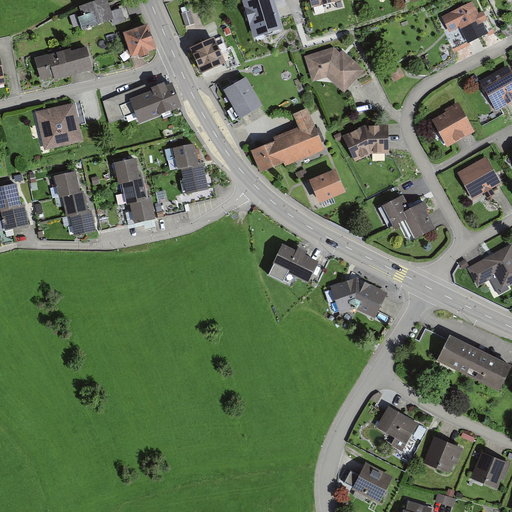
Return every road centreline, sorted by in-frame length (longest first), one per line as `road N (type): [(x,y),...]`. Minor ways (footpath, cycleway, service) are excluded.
road 1 (residential): [(0,250),(97,247),(186,231),(253,184)]
road 2 (tertiary): [(253,184),(293,217),(428,287)]
road 3 (residential): [(0,106),(176,60)]
road 4 (residential): [(511,443),(376,374)]
road 5 (residential): [(376,374),(330,459),(328,511)]
road 6 (tertiary): [(176,60),(222,146),(253,184)]
road 7 (residential): [(405,121),(425,86),(511,42)]
